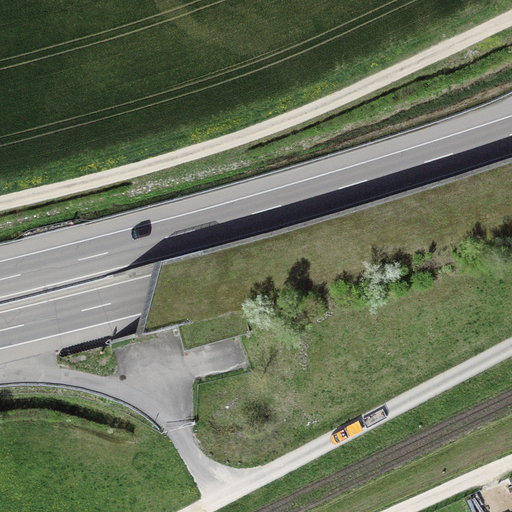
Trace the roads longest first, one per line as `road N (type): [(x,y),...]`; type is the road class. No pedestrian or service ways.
road 1 (track): [(0,203),(248,135),(511,18)]
road 2 (motorway): [(511,133),(0,278)]
road 3 (motorway): [(0,331),(511,187)]
road 4 (track): [(511,462),(401,511)]
